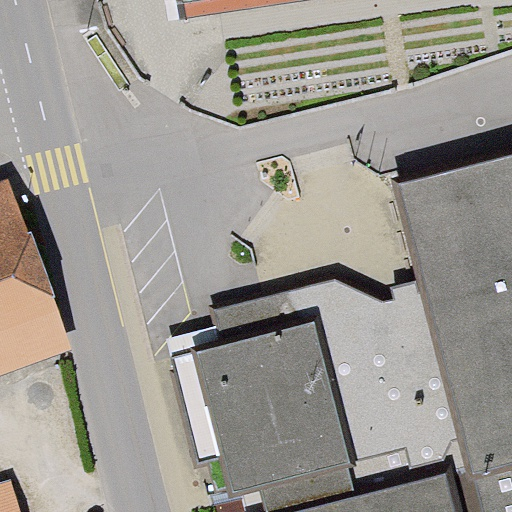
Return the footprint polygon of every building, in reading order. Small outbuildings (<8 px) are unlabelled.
[(184,0),(187,15),(282,0),(184,0)] [(511,511),(511,152),(400,180),(479,511),(511,511)] [(0,190),(0,366),(68,342),(11,186),(0,190)] [(298,511),(448,475),(399,292),(368,300),(325,281),(211,307),(219,356),(193,362),(228,504),(259,498),(262,511),(298,511)] [(298,511),(457,511),(448,475),(298,511)] [(0,511),(19,511),(13,488),(0,491),(0,511)]
